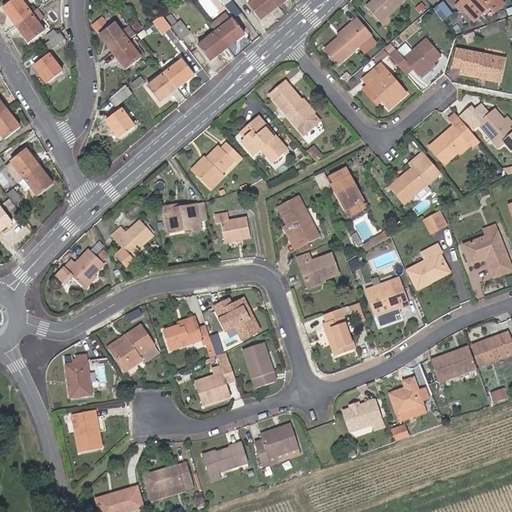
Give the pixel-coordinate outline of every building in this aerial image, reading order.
[(13,0),(3,8),(16,25),(31,14),(20,0),(13,0)] [(260,19),(277,6),(272,0),(253,0),(249,4),(260,19)] [(376,20),(400,0),(370,0),(364,6),(376,20)] [(440,0),(431,7),(439,18),(448,12),(440,0)] [(489,8),(491,10),(494,13),(503,5),(498,0),(463,0),(456,6),(461,12),(465,10),(476,20),(484,13),(489,8)] [(211,25),(216,32),(232,20),(227,13),(211,25)] [(31,14),(16,25),(29,43),(44,32),(31,14)] [(162,32),(171,27),(162,14),(154,19),(162,32)] [(216,32),(227,47),(245,33),(234,18),(232,20),(216,32)] [(336,36),(338,39),(339,40),(359,24),(355,20),(336,36)] [(180,21),(171,28),(181,41),(190,34),(180,21)] [(100,33),(113,51),(135,34),(129,26),(121,32),(114,23),(100,33)] [(339,40),(338,39),(323,51),(336,65),(357,48),(370,37),(359,24),(339,40)] [(209,60),(227,47),(216,32),(198,45),(209,60)] [(60,33),(40,47),(46,54),(65,40),(60,33)] [(369,38),(357,48),(363,56),(375,46),(369,38)] [(141,58),(127,40),(113,51),(126,69),(141,58)] [(396,51),(389,57),(403,73),(409,67),(412,69),(417,76),(420,74),(431,63),(440,55),(426,40),(410,53),(403,59),(396,52),(396,51)] [(403,45),(396,52),(403,59),(410,53),(403,45)] [(461,73),(483,77),(484,75),(500,78),(504,58),(457,49),(453,67),(462,69),(461,73)] [(34,66),(47,84),(63,72),(50,54),(34,66)] [(165,72),(177,87),(194,74),(182,59),(165,72)] [(434,66),(431,63),(420,74),(422,76),(434,66)] [(381,102),(388,110),(405,94),(380,65),(363,81),(368,87),(381,102)] [(403,73),(405,75),(412,69),(409,67),(403,73)] [(160,101),(177,87),(165,72),(148,86),(160,101)] [(300,103),(302,102),(285,82),(269,96),(296,127),(303,135),(317,123),(311,115),(300,103)] [(126,85),(110,99),(117,106),(132,93),(126,85)] [(368,87),(362,92),(375,107),(381,102),(368,87)] [(303,100),(302,102),(300,103),(311,115),(314,112),(303,100)] [(475,112),(483,121),(492,113),(484,104),(475,112)] [(464,115),(465,117),(473,110),(472,108),(464,115)] [(19,127),(5,109),(0,113),(0,133),(4,139),(19,127)] [(107,120),(120,138),(135,126),(121,109),(107,120)] [(473,110),(465,117),(475,128),(479,124),(499,148),(505,143),(511,150),(511,129),(504,121),(495,111),(492,113),(483,121),(475,112),(473,110)] [(454,126),(460,121),(461,120),(460,119),(454,113),(448,119),(454,126)] [(464,115),(460,119),(461,120),(471,132),(475,128),(465,117),(464,115)] [(290,148),(279,137),(278,139),(268,127),(269,126),(260,116),(250,125),(254,130),(247,136),(260,151),(264,148),(275,161),(290,148)] [(456,128),(454,126),(435,142),(438,146),(432,152),(443,165),(458,153),(456,151),(468,141),(466,139),(472,134),(462,123),(456,128)] [(242,131),(247,136),(254,130),(250,125),(242,131)] [(278,139),(279,137),(269,126),(268,127),(278,139)] [(472,134),(466,139),(468,141),(470,144),(472,146),(478,140),(472,133),(472,134)] [(456,151),(458,153),(459,154),(470,144),(468,141),(456,151)] [(208,162),(195,174),(209,189),(223,177),(220,174),(233,162),(236,165),(240,160),(226,145),(221,149),(219,147),(206,159),(208,162)] [(312,147),(307,151),(314,160),(320,156),(312,147)] [(25,178),(40,166),(27,148),(11,160),(13,162),(7,167),(19,183),(25,178)] [(413,167),(389,187),(403,204),(431,180),(439,173),(421,152),(413,158),(418,163),(413,167)] [(191,170),(195,174),(208,162),(206,159),(205,158),(191,170)] [(413,158),(409,162),(413,167),(418,163),(413,158)] [(54,183),(40,166),(25,178),(38,195),(54,183)] [(353,187),(355,186),(346,169),(333,176),(337,183),(332,186),(345,210),(361,202),(353,187)] [(25,179),(19,183),(25,191),(31,186),(25,179)] [(363,201),(355,186),(353,187),(361,202),(363,201)] [(13,189),(7,193),(16,205),(22,200),(13,189)] [(277,207),(286,225),(292,223),(295,228),(289,231),(298,249),(320,238),(298,196),(277,207)] [(361,202),(345,210),(348,216),(364,208),(361,202)] [(204,203),(197,205),(199,212),(198,213),(199,221),(207,219),(204,203)] [(169,234),(186,230),(192,229),(191,222),(199,221),(198,213),(199,212),(197,205),(179,208),(174,209),(173,206),(164,208),(166,216),(167,216),(168,225),(167,225),(169,234)] [(0,207),(0,230),(12,221),(1,207),(0,207)] [(246,218),(229,220),(227,213),(214,215),(215,223),(220,222),(224,242),(250,238),(246,218)] [(439,215),(424,222),(431,236),(446,228),(439,215)] [(129,257),(140,246),(153,235),(140,221),(125,233),(121,227),(110,236),(122,249),(115,255),(124,266),(131,260),(130,259),(129,257)] [(192,229),(186,230),(187,233),(201,230),(199,221),(191,222),(192,229)] [(292,223),(286,225),(283,227),(295,250),(298,249),(289,231),(295,228),(292,223)] [(487,237),(497,233),(494,227),(484,231),(487,237)] [(370,240),(361,245),(364,250),(384,239),(381,233),(369,240),(370,240)] [(485,257),(486,258),(494,278),(511,271),(497,233),(487,237),(463,246),(471,264),(482,260),(481,258),(485,257)] [(142,248),(140,246),(129,257),(130,259),(142,248)] [(437,256),(442,254),(438,246),(422,254),(426,262),(407,271),(416,290),(432,282),(431,280),(446,273),(437,256)] [(71,262),(56,277),(64,285),(71,277),(81,288),(93,276),(103,266),(89,251),(74,265),(71,262)] [(451,273),(442,254),(437,256),(446,273),(431,280),(432,282),(451,273)] [(296,260),(300,268),(301,268),(306,281),(304,281),(308,290),(320,285),(319,283),(323,281),(339,275),(331,256),(312,263),(309,255),(296,260)] [(348,264),(352,274),(361,270),(357,261),(348,264)] [(93,276),(81,288),(84,290),(96,278),(93,276)] [(398,281),(389,284),(367,292),(377,317),(399,310),(408,306),(398,281)] [(250,318),(246,310),(249,308),(244,298),(232,305),(230,301),(227,303),(226,301),(215,307),(221,320),(227,330),(236,326),(243,340),(262,330),(254,316),(250,318)] [(339,310),(323,316),(326,325),(332,339),(328,341),(334,358),(354,350),(339,310)] [(184,325),(198,321),(196,317),(179,323),(180,324),(182,328),(185,327),(184,325)] [(212,342),(207,327),(200,329),(198,321),(184,325),(185,327),(182,328),(180,324),(164,330),(171,350),(203,339),(205,344),(207,344),(212,358),(217,356),(212,342)] [(129,338),(113,349),(127,370),(144,359),(140,352),(155,343),(143,325),(127,335),(129,338)] [(332,339),(326,325),(323,326),(328,341),(332,339)] [(509,333),(485,342),(487,345),(511,337),(509,333)] [(111,346),(113,349),(129,338),(127,335),(111,346)] [(487,345),(485,342),(470,347),(478,368),(511,355),(511,340),(511,337),(487,345)] [(244,351),(256,389),(275,383),(272,374),(274,373),(265,344),(244,351)] [(437,382),(476,368),(468,348),(429,362),(437,382)] [(226,353),(218,356),(221,364),(222,363),(223,365),(229,363),(226,353)] [(71,371),(72,383),(71,383),(73,397),(94,394),(90,361),(76,362),(68,363),(69,371),(71,371)] [(224,374),(226,373),(228,382),(236,379),(231,363),(229,363),(223,365),(213,368),(215,376),(198,381),(205,405),(229,398),(221,374),(224,374)] [(476,368),(437,382),(440,390),(479,376),(476,368)] [(406,389),(391,395),(397,415),(423,406),(413,378),(404,383),(406,389)] [(373,423),(382,420),(375,401),(359,406),(356,407),(351,409),(343,412),(350,431),(373,423)] [(423,406),(397,415),(399,420),(425,411),(423,406)] [(103,448),(100,430),(97,431),(93,410),(74,413),(80,451),(103,448)] [(382,420),(373,423),(375,429),(384,426),(382,420)] [(270,457),(278,454),(300,447),(292,424),(262,435),(264,441),(256,443),(264,466),(272,463),(270,457)] [(401,428),(394,431),(397,438),(404,436),(401,428)] [(209,475),(216,472),(248,462),(242,443),(231,447),(216,452),(203,456),(209,475)] [(354,443),(345,446),(349,456),(358,453),(354,443)] [(281,460),(278,454),(270,457),(272,463),(281,460)] [(178,470),(177,466),(144,475),(149,493),(181,484),(182,490),(192,487),(187,468),(178,470)] [(218,480),(216,472),(209,475),(211,482),(218,480)] [(100,511),(125,511),(144,507),(138,486),(97,498),(100,511)]
